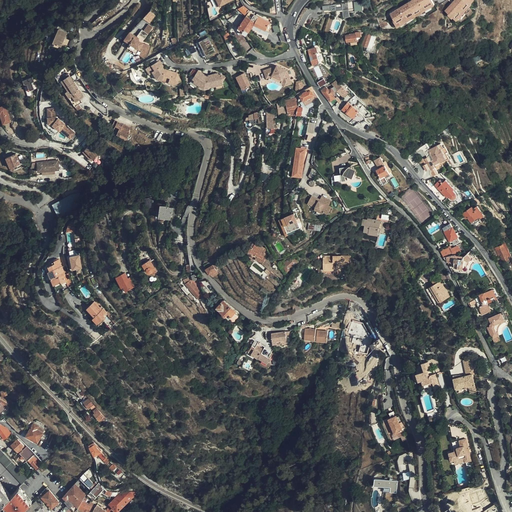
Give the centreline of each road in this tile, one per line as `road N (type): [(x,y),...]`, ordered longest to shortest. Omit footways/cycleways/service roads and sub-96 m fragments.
road 1 (residential): [(427,509),(396,363),(363,305),(335,297),(286,319),(262,320),(222,290),(191,241),(206,142),(104,101),(79,66),(85,35)]
road 2 (residential): [(501,373),(438,253),(374,181),(339,122)]
road 3 (tertiary): [(511,299),(486,256),(396,153),(339,122)]
road 4 (track): [(181,231),(175,273),(152,244),(143,212),(129,212),(118,259)]
